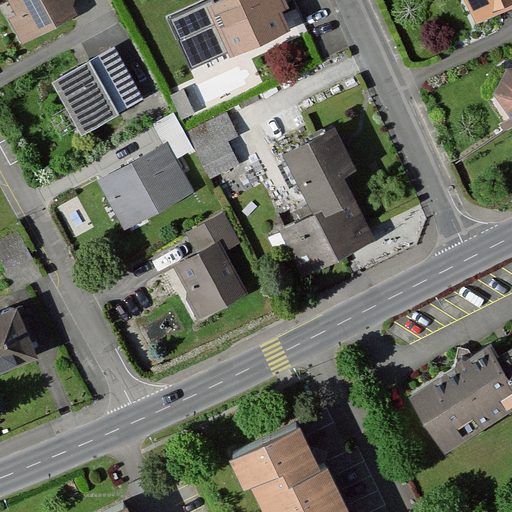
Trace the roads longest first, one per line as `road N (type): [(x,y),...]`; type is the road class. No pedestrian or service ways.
road 1 (secondary): [(139,419),(469,258)]
road 2 (residential): [(139,419),(0,158)]
road 3 (residential): [(350,0),(469,258)]
road 4 (secondary): [(0,478),(139,419)]
